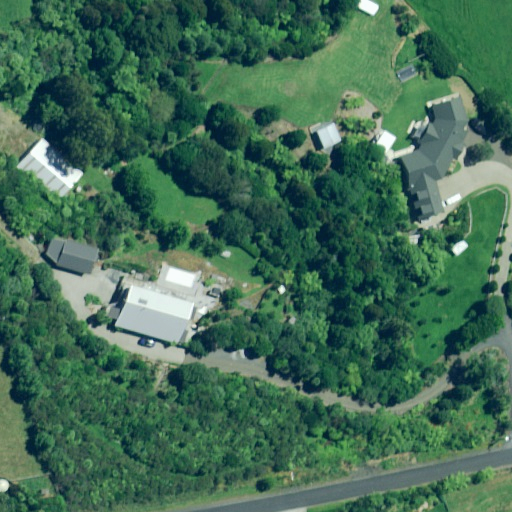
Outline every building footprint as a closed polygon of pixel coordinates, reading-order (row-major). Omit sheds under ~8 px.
[(445,212),(436,184),(464,139),(461,128),(465,123),(457,97),(427,107),(434,121),(414,145),(414,152),(397,158),(419,221),(445,212)] [(30,141),(14,128),(6,138),(22,151),(30,141)] [(83,174),(42,139),(18,168),(59,202),(83,174)] [(95,250),(51,237),(45,255),(58,266),(87,275),(95,250)] [(114,326),(199,350),(204,333),(182,327),(188,304),(125,286),(114,326)]
